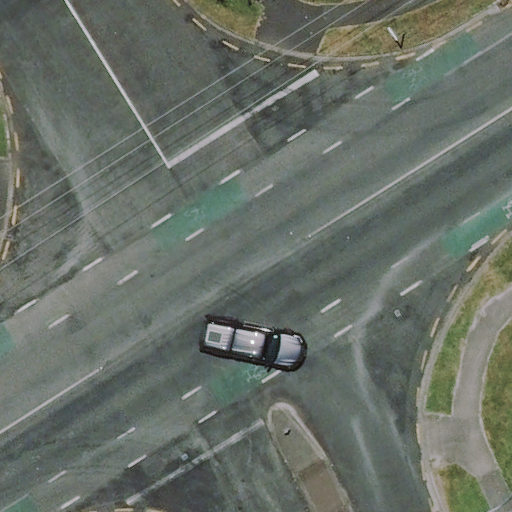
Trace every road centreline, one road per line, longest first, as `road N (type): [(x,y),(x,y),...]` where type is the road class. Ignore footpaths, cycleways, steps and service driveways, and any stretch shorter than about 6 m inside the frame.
road 1 (secondary): [(511,109),(227,290)]
road 2 (residential): [(227,290),(169,164),(65,0)]
road 3 (secondary): [(227,290),(0,434)]
road 4 (residential): [(328,511),(227,290)]
